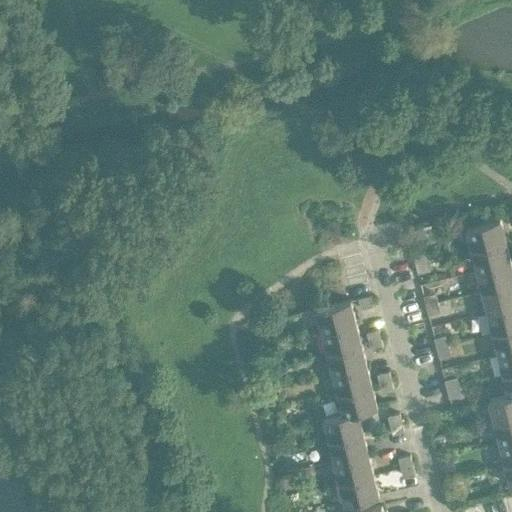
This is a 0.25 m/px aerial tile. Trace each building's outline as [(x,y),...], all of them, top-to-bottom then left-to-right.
[(501,217),(467,226),(472,248),(506,239),(501,217)] [(506,239),(472,248),(477,269),(511,260),(506,239)] [(413,253),(416,262),(427,259),(425,250),(413,253)] [(427,259),(416,262),(418,271),(430,269),(427,259)] [(511,263),(511,260),(477,269),(483,290),(511,282),(511,263)] [(511,282),(483,290),(488,311),(511,304),(511,282)] [(424,295),(426,304),(438,301),(435,292),(424,295)] [(370,294),(359,297),(361,308),(373,305),(370,294)] [(351,299),(317,307),(323,329),(356,321),(351,299)] [(438,301),(426,304),(429,313),(440,310),(438,301)] [(511,304),(488,311),(493,331),(511,326),(511,304)] [(356,321),(323,329),(328,351),(362,342),(356,321)] [(511,326),(493,331),(498,352),(511,349),(511,326)] [(367,331),(369,340),(381,337),(379,328),(367,331)] [(446,334),(434,337),(437,346),(448,343),(446,334)] [(381,337),(369,340),(372,349),(383,347),(381,337)] [(362,342),(328,351),(333,371),(367,363),(362,342)] [(448,343),(437,346),(439,355),(451,352),(448,343)] [(511,349),(498,352),(504,373),(511,371),(511,349)] [(367,363),(333,371),(338,392),(372,384),(367,363)] [(378,372),(380,382),(392,379),(389,370),(378,372)] [(457,376),(445,379),(447,388),(459,385),(457,376)] [(392,379),(380,382),(382,391),(394,388),(392,379)] [(372,384),(338,392),(344,412),(344,413),(358,410),(358,411),(378,406),(372,384)] [(459,385),(447,388),(450,397),(461,394),(459,385)] [(511,393),(509,394),(509,393),(489,398),(495,421),(511,416),(511,393)] [(358,410),(344,413),(344,412),(324,417),(330,439),(363,430),(358,411),(358,410)] [(388,414),(390,424),(402,421),(400,411),(388,414)] [(511,416),(495,421),(500,441),(511,438),(511,416)] [(402,421),(390,424),(393,433),(404,430),(402,421)] [(363,430),(330,439),(335,460),(369,451),(363,430)] [(511,438),(500,441),(506,462),(511,460),(511,438)] [(369,451),(335,460),(340,481),(374,472),(369,451)] [(399,456),(401,466),(413,463),(410,453),(399,456)] [(452,454),(437,458),(441,472),(455,468),(452,454)] [(413,463),(401,466),(404,475),(415,472),(413,463)] [(374,472),(340,481),(346,503),(379,495),(374,472)]
